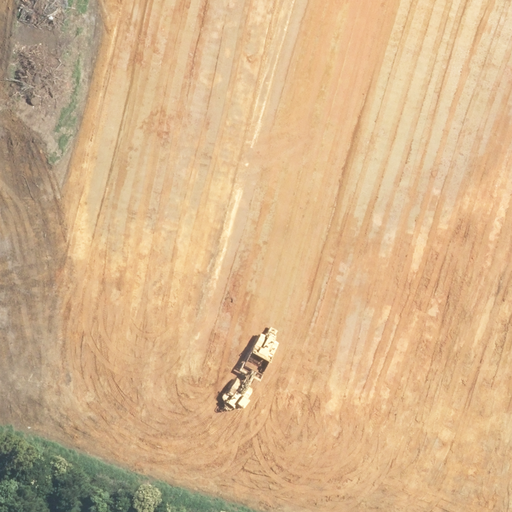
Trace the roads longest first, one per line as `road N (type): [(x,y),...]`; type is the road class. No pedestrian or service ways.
road 1 (residential): [(94,191),(499,316)]
road 2 (residential): [(33,413),(94,191)]
road 3 (residential): [(94,191),(154,0)]
